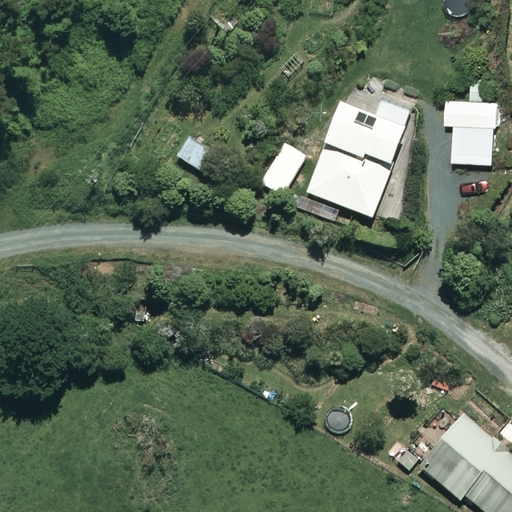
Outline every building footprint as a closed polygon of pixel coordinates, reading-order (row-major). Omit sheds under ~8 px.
[(453,125),(495,125),(495,80),(469,80),(469,100),(446,100),(446,125),(453,125)] [(362,155),(389,165),(402,129),(339,105),(323,147),(360,161),(362,155)] [(495,125),(453,125),(452,163),(495,163),(495,125)] [(216,154),(188,138),(176,158),(204,174),(216,154)] [(303,156),(284,145),(261,185),(280,196),(303,156)] [(360,161),(323,147),(305,193),(369,217),(389,165),(362,155),(360,161)] [(511,511),(511,456),(491,439),(446,402),(410,446),(425,458),(418,467),(459,501),(463,496),(482,511),(511,511)]
